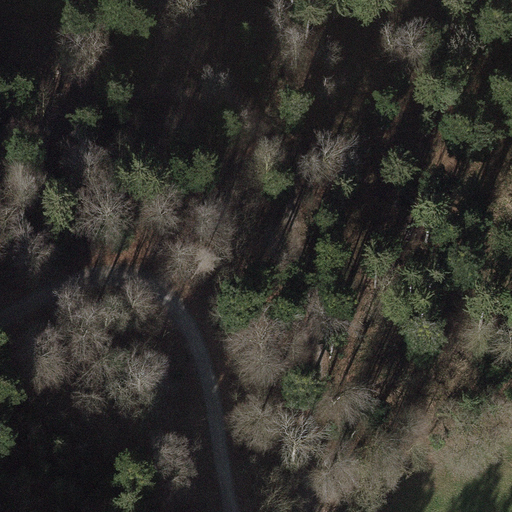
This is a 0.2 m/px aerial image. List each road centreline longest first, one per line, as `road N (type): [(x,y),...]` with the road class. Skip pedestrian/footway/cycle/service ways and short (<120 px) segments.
road 1 (track): [(306,511),(314,347),(288,218),(264,129),(205,95)]
road 2 (track): [(230,511),(203,374),(163,289),(108,274),(0,325)]
